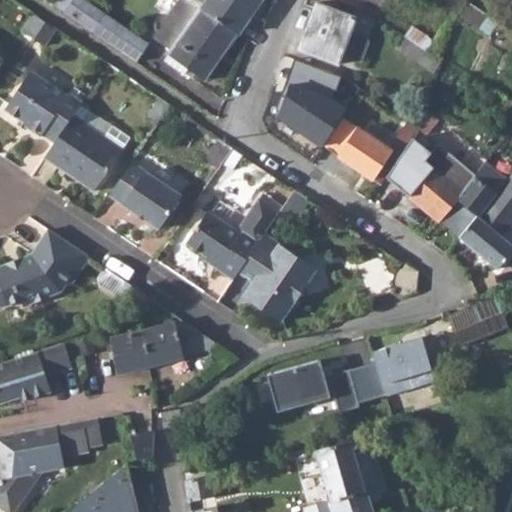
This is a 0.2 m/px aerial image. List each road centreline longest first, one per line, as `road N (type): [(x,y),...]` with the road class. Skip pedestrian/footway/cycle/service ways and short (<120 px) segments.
road 1 (residential): [(259,352),(453,291),(437,265),(253,140),(248,102),(290,0)]
road 2 (residential): [(259,352),(41,207),(0,201)]
road 3 (unknown): [(253,140),(28,0)]
road 4 (residential): [(174,511),(168,420),(259,352)]
